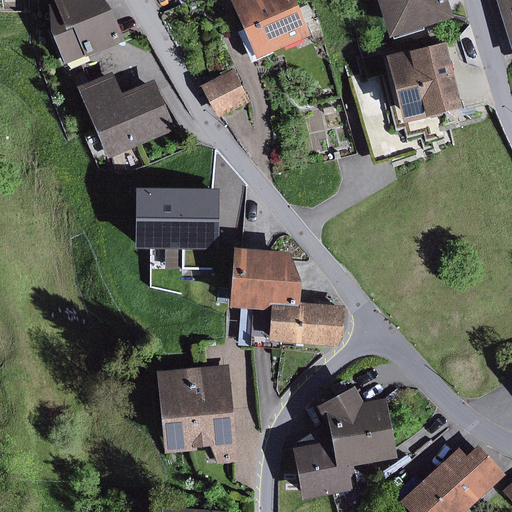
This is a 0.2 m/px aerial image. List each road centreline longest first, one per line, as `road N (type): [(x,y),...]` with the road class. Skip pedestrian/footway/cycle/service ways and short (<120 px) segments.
road 1 (residential): [(382,331),(223,135),(140,0)]
road 2 (residential): [(382,331),(285,417),(269,464),(269,511)]
road 3 (residential): [(511,447),(457,413),(382,331)]
